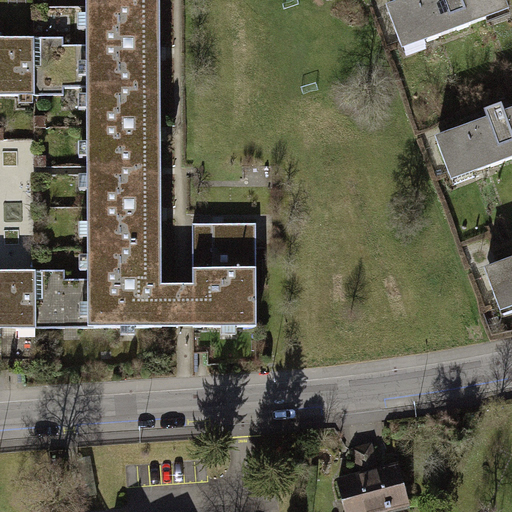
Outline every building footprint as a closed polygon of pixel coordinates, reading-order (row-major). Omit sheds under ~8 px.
[(133,97),(165,97),(164,0),(132,0),(133,8),(85,8),(85,47),(62,47),(62,39),(37,40),(37,95),(62,95),(62,89),(86,89),(133,88),(133,97)] [(132,0),(85,0),(85,8),(133,8),(132,0)] [(402,9),(389,13),(400,46),(422,38),(423,41),(487,19),(485,12),(506,5),(503,0),(406,0),(399,3),(402,9)] [(37,40),(0,39),(0,95),(37,95),(37,40)] [(133,88),(86,89),(87,170),(166,169),(165,97),(133,97),(133,88)] [(450,140),(437,144),(449,177),(471,169),(472,172),(511,158),(511,109),(504,113),(502,107),(486,112),(489,120),(448,134),(450,140)] [(166,169),(87,170),(87,248),(140,248),(139,238),(167,237),(166,169)] [(182,287),(183,326),(258,326),(257,222),(194,222),(195,287),(182,287)] [(36,327),(183,326),(182,287),(167,287),(167,237),(139,238),(140,248),(87,248),(88,280),(63,281),(63,271),(36,271),(36,327)] [(500,271),(487,276),(499,308),(511,303),(511,260),(498,265),(500,271)] [(36,271),(0,271),(0,326),(36,327),(36,271)] [(385,470),(337,481),(342,499),(352,497),(356,511),(410,511),(399,466),(385,470)]
